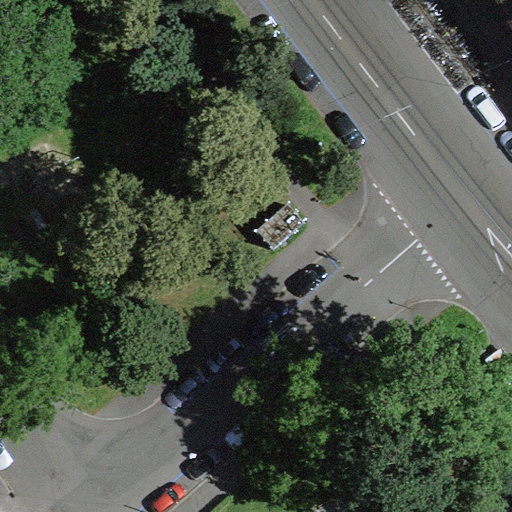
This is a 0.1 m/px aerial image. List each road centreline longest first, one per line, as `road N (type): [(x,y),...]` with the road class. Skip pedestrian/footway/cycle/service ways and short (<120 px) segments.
road 1 (residential): [(0,398),(46,446),(99,463),(148,457),(468,207)]
road 2 (tertiary): [(313,0),(468,207)]
